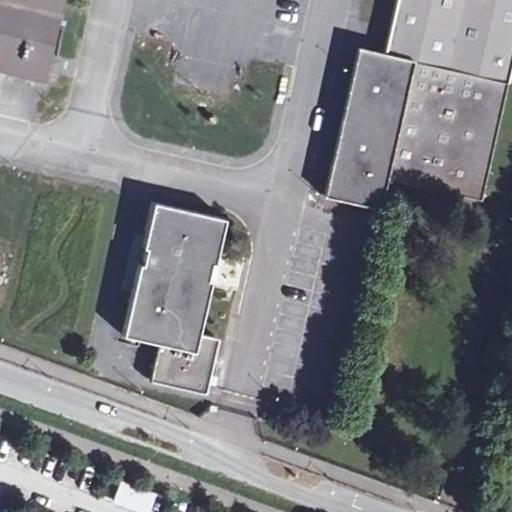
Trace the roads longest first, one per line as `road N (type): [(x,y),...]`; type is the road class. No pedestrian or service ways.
road 1 (unclassified): [(0,378),(378,511)]
road 2 (residential): [(0,462),(134,511)]
